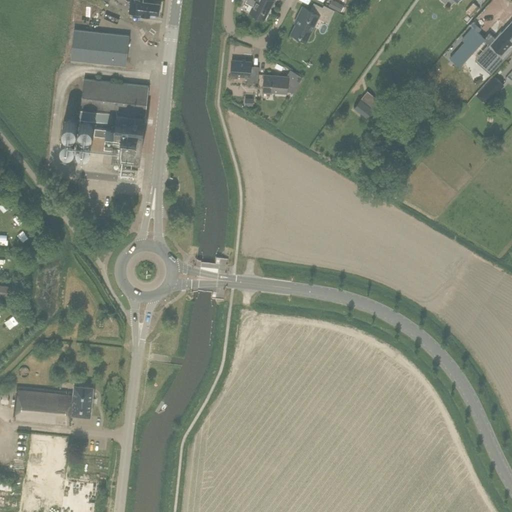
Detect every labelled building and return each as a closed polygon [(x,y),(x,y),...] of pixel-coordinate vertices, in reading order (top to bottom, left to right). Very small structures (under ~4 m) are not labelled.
[(130,1),(129,12),(141,13),(141,14),(150,15),(150,13),(159,14),(160,4),(142,2),(142,0),(126,0),(127,1),(130,1)] [(245,0),(245,2),(253,5),(251,8),(250,12),(264,19),(274,0),(273,0),(245,0)] [(330,0),(328,5),(340,11),(343,4),(333,0),(330,0)] [(296,23),(292,31),(307,38),(316,20),(317,17),(328,22),(334,10),(324,4),(323,7),(314,2),(310,10),(307,9),(303,6),(297,18),(298,19),(296,23)] [(479,55),(487,63),(484,66),(490,72),(489,73),(490,73),(495,68),(511,49),(511,20),(502,31),(501,31),(495,37),(485,48),(484,49),(479,55)] [(459,66),(464,61),(484,38),(473,27),(462,39),(465,42),(450,58),(459,66)] [(72,59),(127,65),(130,35),(75,29),(72,59)] [(247,82),(258,83),(259,66),(251,65),(251,60),(232,59),(231,75),(247,76),(247,82)] [(287,91),(293,91),(302,76),(290,69),(286,75),(287,76),(264,74),(263,91),(271,92),(272,91),(287,92),(287,91)] [(504,84),(493,75),(476,94),(486,104),(504,84)] [(85,77),(81,108),(79,117),(116,122),(115,122),(114,129),(96,127),(94,134),(105,135),(104,142),(113,143),(112,151),(140,155),(144,125),(143,125),(148,86),(85,77)] [(244,104),(253,105),(253,98),(245,97),(244,104)] [(370,108),(356,98),(351,107),(364,116),(370,108)] [(64,129),(65,130),(66,131),(68,132),(70,132),(72,132),(74,131),(75,130),(76,128),(77,126),(77,124),(77,123),(76,121),(75,119),(73,118),(71,118),(70,118),(68,118),(66,119),(64,120),(63,121),(63,123),(63,125),(63,127),(64,129)] [(80,131),(81,132),(83,133),(85,134),(87,134),(88,133),(90,133),(92,131),(93,130),(93,128),(93,126),(93,124),(92,123),(91,121),(89,120),(88,119),(86,119),(84,120),(82,120),(81,122),(80,123),(79,125),(79,127),(79,129),(80,131)] [(67,148),(68,149),(70,148),(72,147),(74,146),(75,145),(75,143),(76,141),(75,139),(74,137),(73,136),(72,135),(70,134),(68,134),(66,134),(64,135),(63,136),(62,138),(61,140),(61,142),(61,143),(62,145),(63,147),(65,148),(67,148)] [(79,148),(80,149),(82,150),(84,150),(86,150),(88,149),(89,148),(91,147),(91,145),(92,143),(92,141),(91,140),(90,138),(88,137),(87,136),(85,136),(83,136),(81,136),(79,137),(78,139),(77,141),(77,143),(77,144),(78,146),(79,148)] [(0,296),(9,297),(10,286),(0,284),(0,296)] [(73,414),(91,416),(93,385),(74,383),(73,391),(16,386),(13,420),(72,426),(73,414)] [(1,402),(7,403),(8,402),(9,400),(8,398),(8,392),(3,391),(2,397),(1,399),(0,401),(1,402)] [(72,464),(72,451),(47,451),(47,464),(72,464)]
